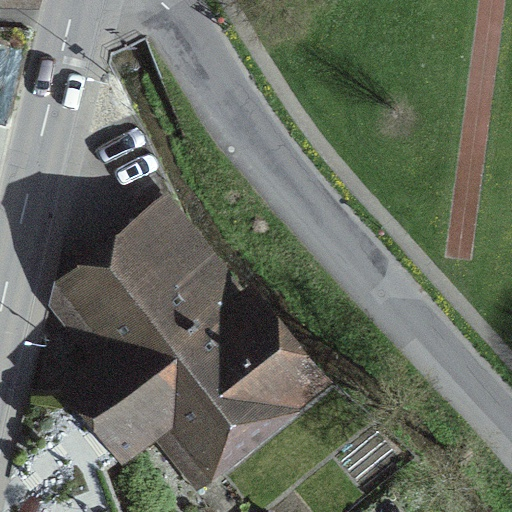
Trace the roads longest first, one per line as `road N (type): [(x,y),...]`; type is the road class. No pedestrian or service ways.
road 1 (residential): [(158,0),(192,32),(288,183),(511,432)]
road 2 (secondary): [(0,334),(74,0)]
